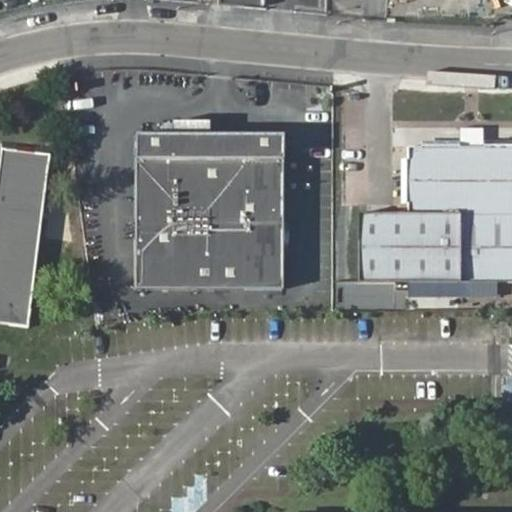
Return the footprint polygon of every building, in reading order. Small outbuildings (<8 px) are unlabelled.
[(468,128),(468,145),(483,145),(483,128),(468,128)] [(0,313),(26,317),(48,144),(1,134),(0,138),(0,313)] [(283,290),(281,134),(133,136),(135,291),(283,290)] [(511,145),(483,145),(468,145),(415,145),(414,208),(363,208),(363,279),(511,277),(511,145)] [(463,278),(462,294),(497,297),(498,281),(463,278)]
